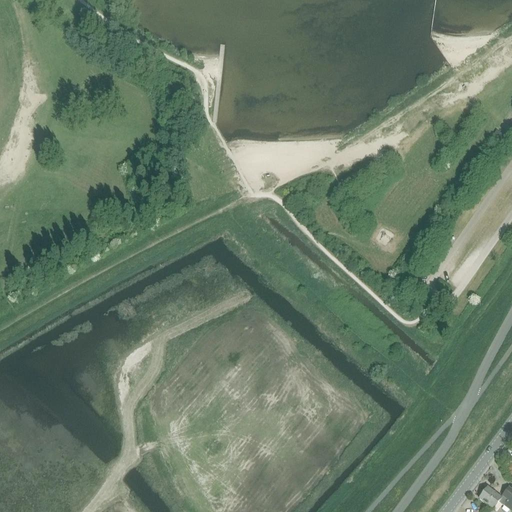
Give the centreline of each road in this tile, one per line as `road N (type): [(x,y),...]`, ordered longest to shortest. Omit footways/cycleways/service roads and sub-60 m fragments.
road 1 (track): [(259,194),(0,332)]
road 2 (unclassified): [(398,511),(442,451),(511,316)]
